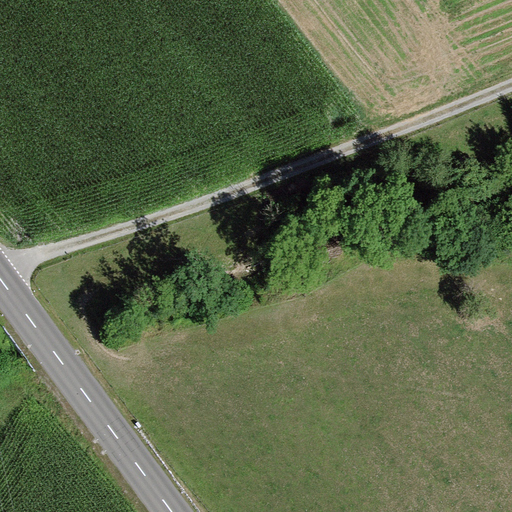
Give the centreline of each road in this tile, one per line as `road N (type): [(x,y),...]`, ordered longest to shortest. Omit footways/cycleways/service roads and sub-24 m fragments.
road 1 (track): [(0,262),(180,209),(511,82)]
road 2 (tertiary): [(172,511),(0,277)]
